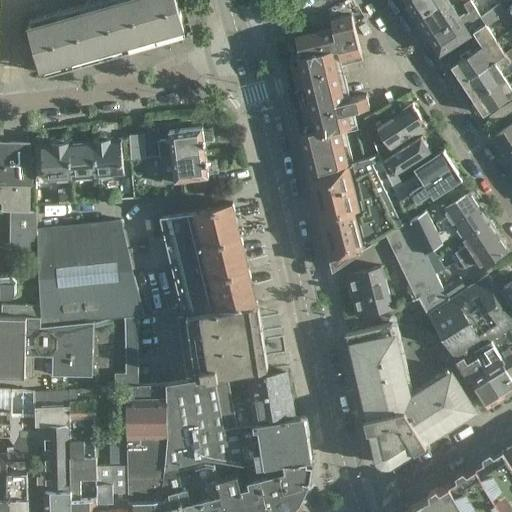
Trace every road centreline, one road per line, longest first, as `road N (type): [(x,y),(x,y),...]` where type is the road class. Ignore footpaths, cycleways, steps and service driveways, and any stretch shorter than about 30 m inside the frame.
road 1 (tertiary): [(359,511),(238,39)]
road 2 (residential): [(0,108),(147,88),(209,64),(238,39)]
road 3 (residential): [(511,414),(361,511)]
road 4 (residential): [(423,63),(511,200)]
